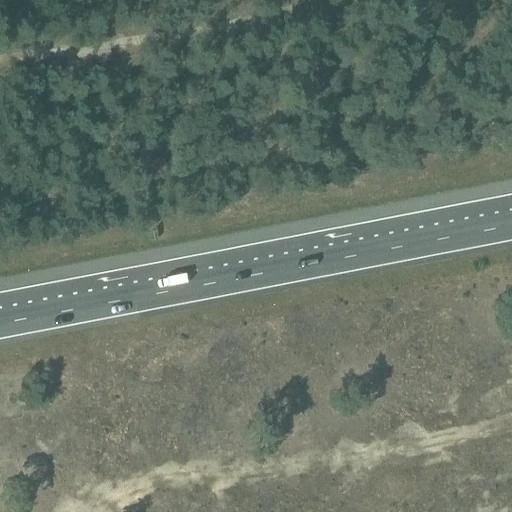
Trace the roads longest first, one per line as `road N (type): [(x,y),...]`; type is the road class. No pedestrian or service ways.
road 1 (motorway): [(511,225),(0,327)]
road 2 (track): [(334,0),(0,57)]
